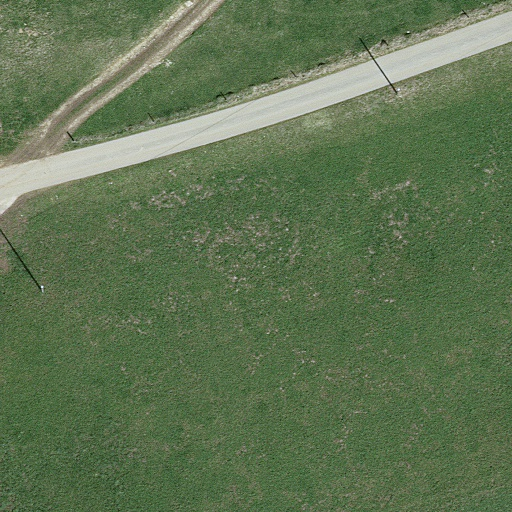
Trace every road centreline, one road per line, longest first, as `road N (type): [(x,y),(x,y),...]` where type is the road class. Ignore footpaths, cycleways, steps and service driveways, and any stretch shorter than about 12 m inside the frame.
road 1 (unclassified): [(0,181),(245,117),(511,25)]
road 2 (track): [(13,177),(69,114),(204,0)]
